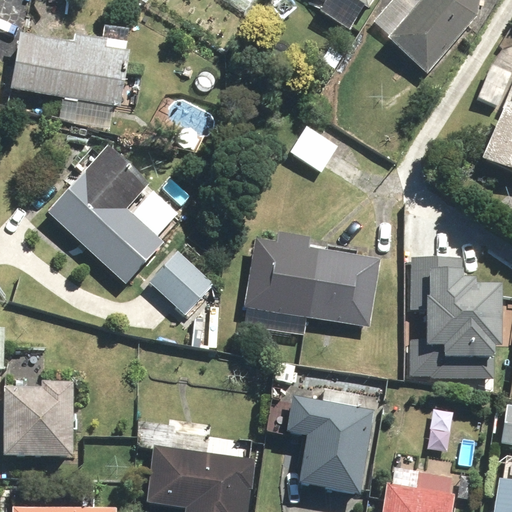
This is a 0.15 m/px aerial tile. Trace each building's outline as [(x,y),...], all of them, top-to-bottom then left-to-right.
[(336,0),(362,15),(371,0),(336,0)] [(418,0),(380,45),(421,80),(473,20),(476,0),(418,0)] [(10,42),(2,95),(113,113),(122,59),(117,59),(118,50),(67,42),(66,51),(10,42)] [(496,110),(473,166),(511,182),(511,106),(509,115),(496,110)] [(336,153),(301,132),(285,158),(321,180),(336,153)] [(100,153),(40,219),(119,291),(158,248),(152,242),(173,219),(148,195),(126,219),(121,215),(143,192),(100,153)] [(247,246),(237,314),(365,333),(375,265),(303,254),(305,244),(257,237),(256,247),(247,246)] [(210,292),(174,257),(143,288),(180,324),(210,292)] [(458,264),(406,264),(406,314),(417,314),(417,345),(406,345),(405,382),(425,382),(425,384),(493,384),(493,292),(467,292),(467,286),(457,286),(458,264)] [(38,394),(0,392),(0,464),(66,466),(69,386),(38,385),(38,394)] [(370,415),(286,401),(279,441),(298,444),(289,492),(354,504),(370,415)] [(511,412),(499,411),(493,449),(511,451),(511,412)] [(146,511),(240,511),(247,464),(148,450),(139,511),(146,511)] [(404,492),(379,489),(375,511),(444,511),(449,483),(406,476),(404,492)] [(485,511),(511,511),(511,489),(490,486),(485,511)]
